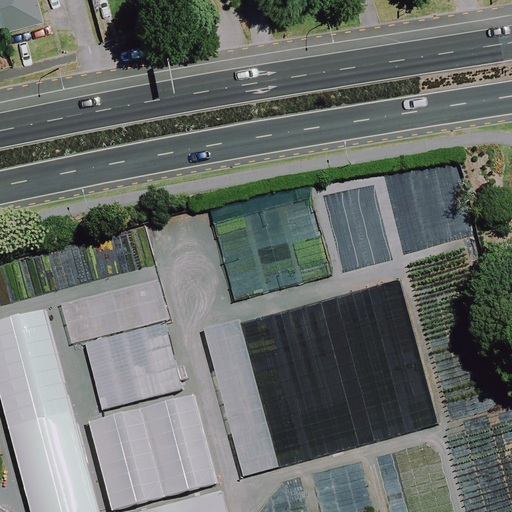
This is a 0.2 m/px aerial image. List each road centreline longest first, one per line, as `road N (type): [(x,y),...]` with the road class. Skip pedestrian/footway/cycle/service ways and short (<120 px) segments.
road 1 (trunk): [(511,96),(0,187)]
road 2 (trunk): [(0,131),(511,42)]
